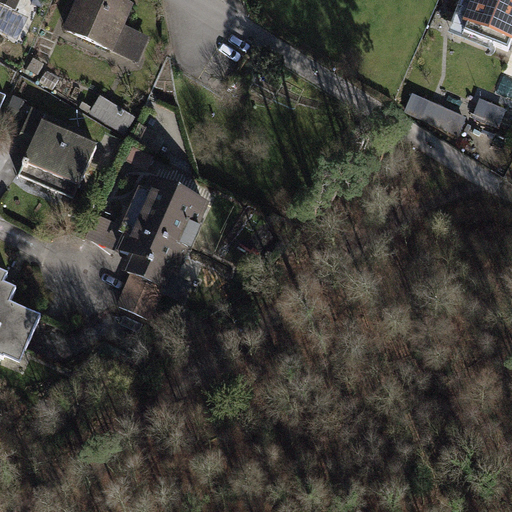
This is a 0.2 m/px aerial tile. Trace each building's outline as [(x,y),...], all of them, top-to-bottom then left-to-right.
[(0,0),(0,1),(17,8),(20,0),(0,0)] [(118,49),(129,25),(138,3),(130,0),(79,0),(68,28),(118,49)] [(511,0),(480,0),(468,29),(511,48),(511,0)] [(140,59),(150,34),(129,25),(118,49),(140,59)] [(102,100),(95,117),(131,133),(138,116),(102,100)] [(84,186),(101,145),(48,122),(52,113),(35,106),(24,131),(39,137),(23,173),(75,195),(79,184),(84,186)] [(175,275),(209,202),(153,176),(119,249),(175,275)] [(271,224),(254,215),(246,229),(263,238),(271,224)] [(11,274),(0,269),(0,353),(22,362),(41,317),(12,304),(19,287),(8,283),(11,274)]
